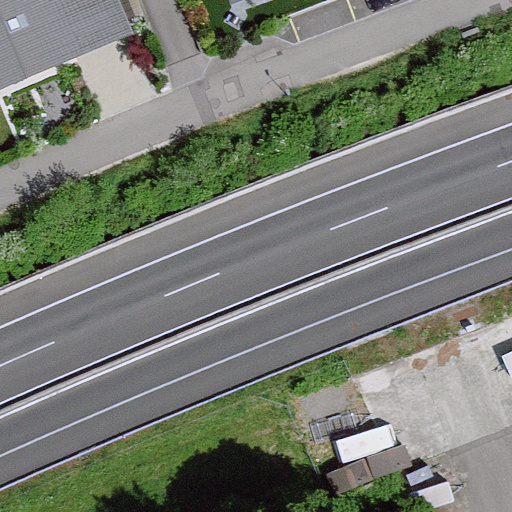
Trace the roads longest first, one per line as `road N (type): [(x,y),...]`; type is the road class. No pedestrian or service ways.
road 1 (motorway): [(511,161),(0,366)]
road 2 (motorway): [(0,435),(242,331),(511,231)]
road 3 (residential): [(0,192),(98,144),(502,0)]
